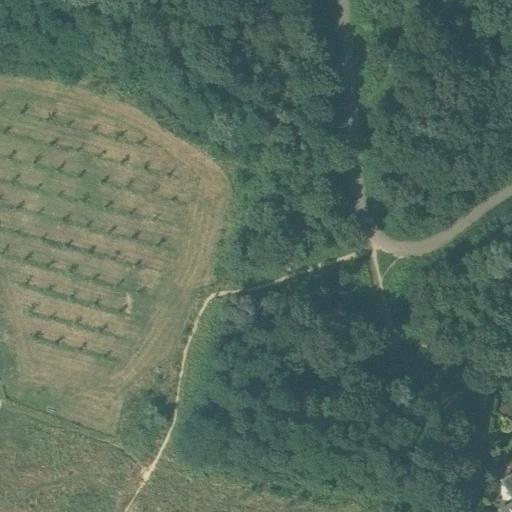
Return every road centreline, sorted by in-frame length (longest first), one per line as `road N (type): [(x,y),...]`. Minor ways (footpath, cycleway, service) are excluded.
road 1 (track): [(342,0),(355,187),(378,239)]
road 2 (track): [(0,408),(116,446),(146,473)]
road 3 (track): [(378,239),(399,249),(433,245),(511,190)]
